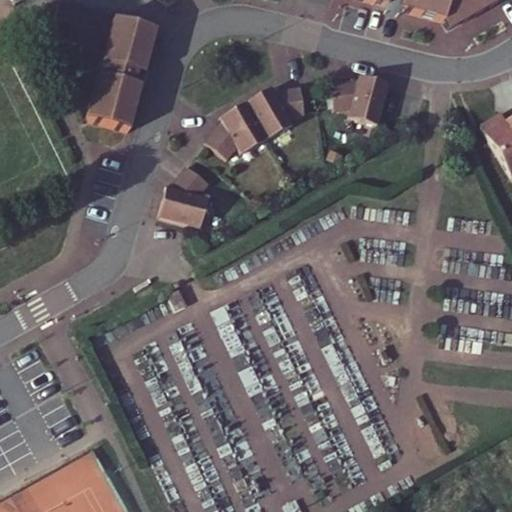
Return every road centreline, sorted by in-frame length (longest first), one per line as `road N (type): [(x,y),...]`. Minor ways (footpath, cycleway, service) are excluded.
road 1 (residential): [(304,36),(224,19),(190,35),(169,67),(109,263),(0,333)]
road 2 (residential): [(511,57),(479,70),(444,70),(304,36)]
